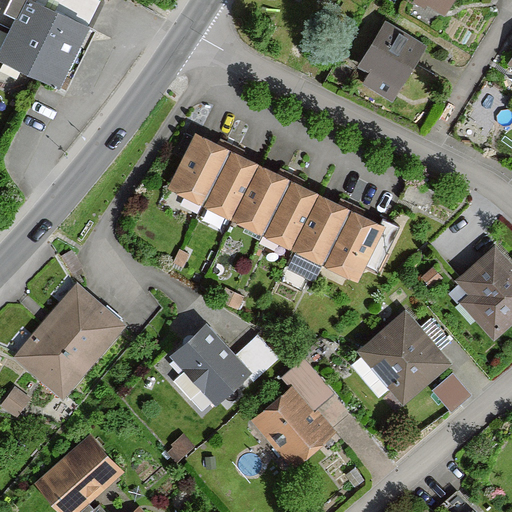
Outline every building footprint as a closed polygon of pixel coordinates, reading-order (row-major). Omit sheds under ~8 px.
[(0,37),(0,63),(61,92),(83,47),(104,3),(97,0),(0,0),(0,26),(4,29),(0,37)] [(454,0),(402,0),(425,13),(427,8),(444,18),(454,0)] [(427,46),(383,23),(358,70),(369,76),(363,88),(395,105),(427,46)] [(358,276),(386,218),(368,209),(332,192),(303,179),(270,163),(241,149),(211,136),(194,127),(166,185),(358,276)] [(511,328),(511,265),(495,247),(455,283),(465,295),(458,302),(495,344),(511,328)] [(125,326),(74,284),(11,359),(62,401),(125,326)] [(451,365),(404,311),(356,354),(403,408),(451,365)] [(236,357),(206,323),(168,357),(213,406),(250,373),(257,381),(280,360),(259,336),(236,357)] [(306,361),(282,379),(290,390),(250,421),(290,472),(340,433),(321,409),(335,398),(306,361)] [(470,400),(451,378),(432,395),(451,416),(470,400)] [(31,403),(15,392),(2,412),(18,423),(31,403)] [(85,511),(125,474),(89,437),(33,490),(53,511),(85,511)]
